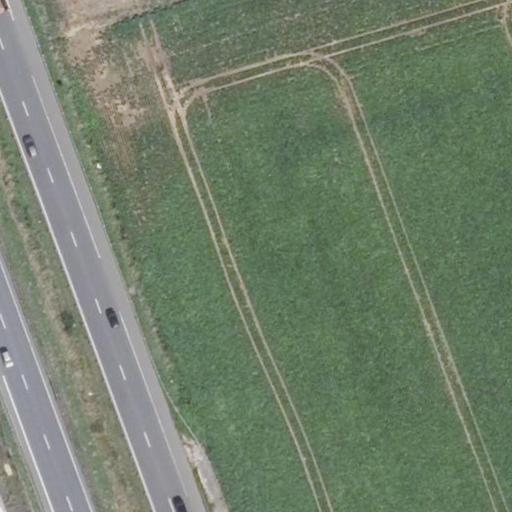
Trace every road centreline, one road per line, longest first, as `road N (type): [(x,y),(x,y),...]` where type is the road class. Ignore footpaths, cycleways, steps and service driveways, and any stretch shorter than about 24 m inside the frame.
road 1 (trunk): [(173,511),(0,36)]
road 2 (trunk): [(0,323),(68,511)]
